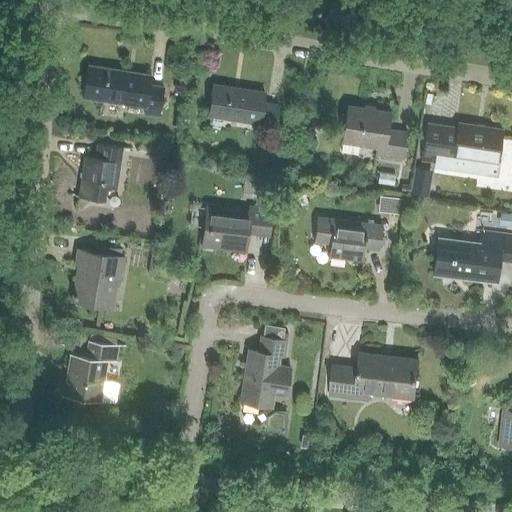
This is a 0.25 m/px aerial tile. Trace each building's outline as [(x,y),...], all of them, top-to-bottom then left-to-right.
[(158,116),(163,89),(148,86),(150,75),(88,65),(82,97),(145,107),(144,114),(158,116)] [(275,131),(279,105),(263,102),(265,93),(214,84),(208,115),(259,124),(258,128),(275,131)] [(403,159),(407,133),(387,130),(390,113),(346,106),(341,141),(376,146),(375,154),(403,159)] [(429,124),(423,161),(434,162),(435,155),(451,157),(448,172),(494,179),(496,164),(501,131),(458,125),(458,128),(429,124)] [(114,190),(121,147),(97,144),(95,157),(84,155),(78,196),(102,200),(104,188),(114,190)] [(425,197),(429,172),(417,170),(413,195),(425,197)] [(380,208),(403,211),(405,196),(381,193),(380,208)] [(269,234),(272,209),(250,206),(249,213),(206,208),(202,246),(245,251),(248,232),(269,234)] [(511,213),(502,212),(501,222),(511,223),(511,213)] [(381,250),(384,226),(318,218),(315,242),(331,244),(330,257),(363,261),(364,248),(381,250)] [(511,262),(511,254),(511,235),(480,232),(479,244),(437,239),(433,273),(497,281),(499,261),(511,262)] [(117,285),(121,256),(76,249),(73,263),(77,264),(70,301),(110,308),(114,285),(117,285)] [(284,357),(286,339),(261,336),(259,351),(249,350),(241,401),(260,404),(267,414),(265,423),(283,429),(283,411),(273,410),(271,406),(273,394),(286,396),(288,382),(290,368),(278,366),(279,356),(284,357)] [(98,397),(101,380),(104,360),(116,362),(119,345),(114,344),(88,340),(86,339),(83,356),(67,353),(60,396),(97,402),(98,397)] [(414,399),(419,360),(360,352),(358,368),(333,365),(329,396),(368,401),(369,393),(414,399)] [(511,409),(504,409),(500,446),(511,447),(511,409)]
